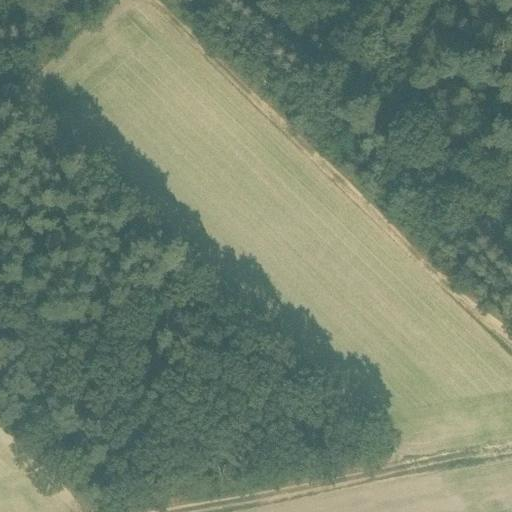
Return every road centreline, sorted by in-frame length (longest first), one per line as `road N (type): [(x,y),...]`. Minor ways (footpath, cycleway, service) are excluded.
road 1 (track): [(511,352),(152,0)]
road 2 (track): [(511,450),(195,511)]
